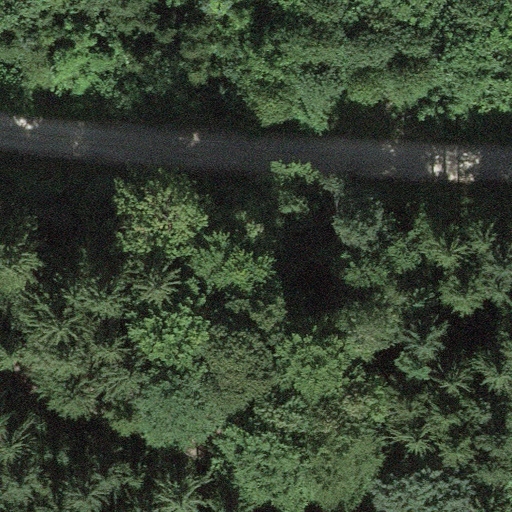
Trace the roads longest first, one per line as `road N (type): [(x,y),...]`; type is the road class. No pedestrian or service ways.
road 1 (track): [(0,126),(191,148),(511,162)]
road 2 (track): [(0,348),(381,511)]
